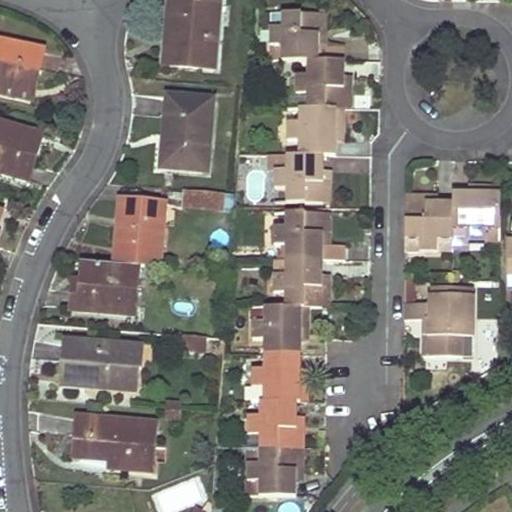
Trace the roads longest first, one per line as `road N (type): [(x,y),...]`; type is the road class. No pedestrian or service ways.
road 1 (residential): [(100,9),(96,48),(106,122),(94,157),(36,252),(5,373),(3,455),(12,511)]
road 2 (tertiary): [(392,511),(432,470),(511,417)]
